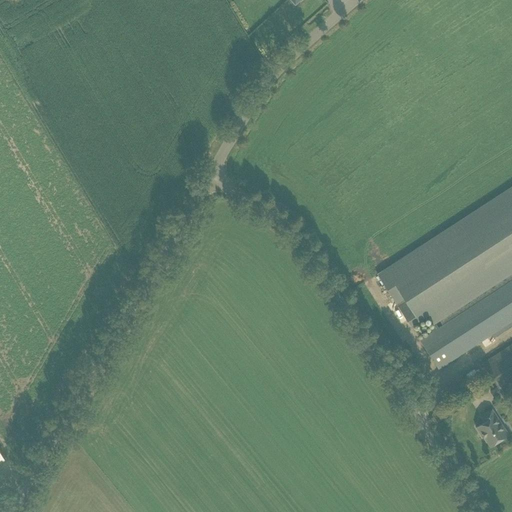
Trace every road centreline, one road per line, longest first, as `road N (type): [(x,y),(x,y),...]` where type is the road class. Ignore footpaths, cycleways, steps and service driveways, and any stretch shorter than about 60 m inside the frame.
road 1 (unclassified): [(473,511),(305,247),(207,177)]
road 2 (unclassified): [(9,511),(207,177)]
road 3 (unclassified): [(207,177),(278,68),(357,0)]
